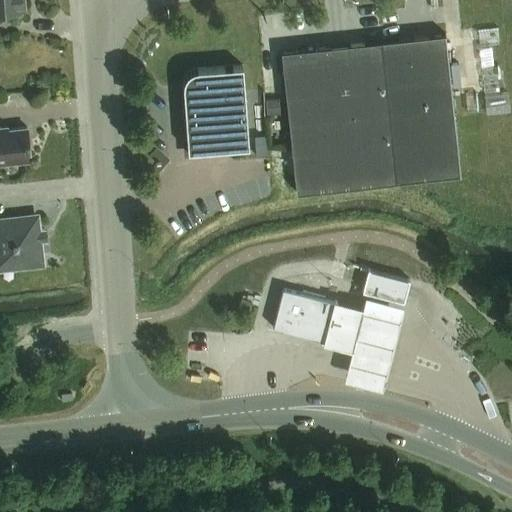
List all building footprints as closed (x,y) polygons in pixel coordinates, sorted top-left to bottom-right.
[(0,0),(0,10),(22,8),(21,0),(0,0)] [(460,174),(452,97),(445,33),(382,40),(396,180),(460,174)] [(296,191),(396,180),(382,40),(281,51),(296,191)] [(183,86),(184,97),(187,142),(196,150),(249,146),(242,65),(197,68),(193,69),(190,71),(187,74),(184,77),(183,81),(183,86)] [(0,127),(0,163),(28,161),(26,145),(29,144),(27,127),(7,129),(7,126),(0,127)] [(36,215),(0,219),(0,267),(42,263),(36,215)] [(404,301),(409,278),(368,268),(362,290),(404,301)] [(324,341),(326,342),(337,300),(335,300),(334,301),(283,288),(273,327),(324,340),(324,341)] [(250,310),(252,301),(242,298),(239,306),(250,310)]
